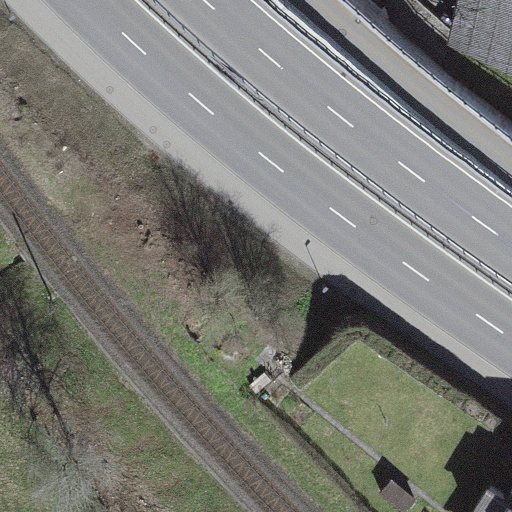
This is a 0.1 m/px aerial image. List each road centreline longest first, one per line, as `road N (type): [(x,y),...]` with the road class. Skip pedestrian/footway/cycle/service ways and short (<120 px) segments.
road 1 (primary): [(88,0),(266,158),(511,338)]
road 2 (primary): [(511,244),(387,154),(203,0)]
road 3 (primary): [(511,165),(313,0)]
